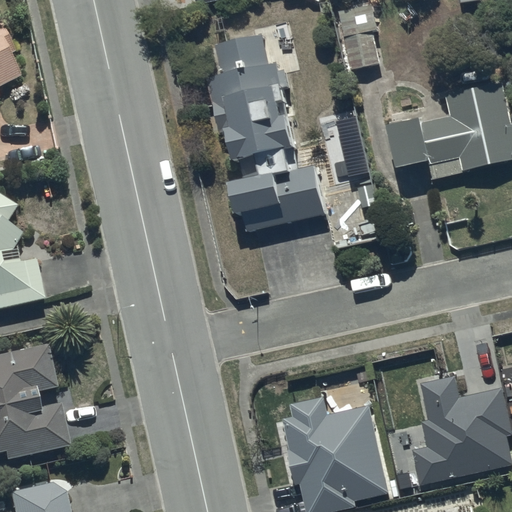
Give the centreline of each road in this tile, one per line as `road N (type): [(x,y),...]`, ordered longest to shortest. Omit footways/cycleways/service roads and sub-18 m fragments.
road 1 (residential): [(170,348),(92,0)]
road 2 (residential): [(170,348),(511,276)]
road 3 (residential): [(207,511),(170,348)]
